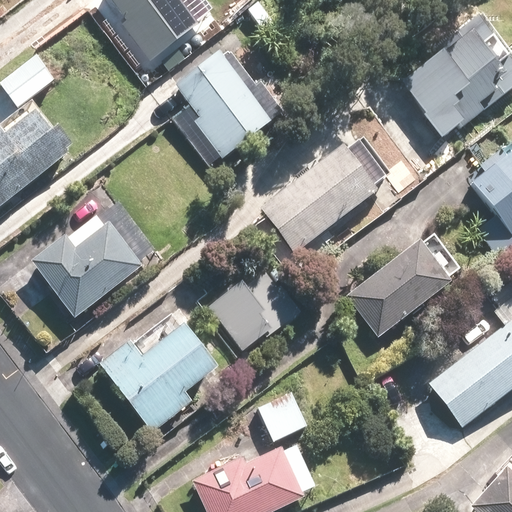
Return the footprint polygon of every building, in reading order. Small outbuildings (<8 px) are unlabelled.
[(200,31),(196,26),(205,20),(191,0),(181,0),(179,1),(178,0),(112,0),(127,22),(123,25),(151,65),(155,62),(200,31)] [(176,88),(191,107),(173,122),(210,168),(224,156),(226,159),(282,115),(230,51),(243,41),(232,28),(211,45),(218,54),(176,88)] [(511,81),(473,29),(401,82),(443,139),(511,87),(511,81)] [(0,207),(74,148),(61,132),(57,135),(31,103),(0,127),(0,207)] [(351,143),(261,213),(294,255),(384,185),(351,143)] [(500,147),(465,172),(511,238),(511,237),(511,156),(508,159),(500,147)] [(147,264),(143,259),(158,248),(125,202),(110,213),(106,207),(33,260),(74,317),(147,264)] [(437,238),(426,245),(348,295),(375,337),(453,286),(448,278),(458,271),(437,238)] [(297,319),(256,268),(205,310),(246,361),(297,319)] [(132,342),(104,364),(154,428),(192,399),(185,390),(220,362),(188,321),(144,356),(132,342)] [(511,322),(430,385),(464,429),(511,392),(511,322)] [(292,387),(253,406),(272,444),(311,424),(292,387)] [(277,511),(302,503),(300,495),(321,487),(305,445),(284,453),(283,450),(196,483),(207,511),(277,511)] [(511,511),(511,471),(510,470),(476,509),(473,511),(511,511)]
